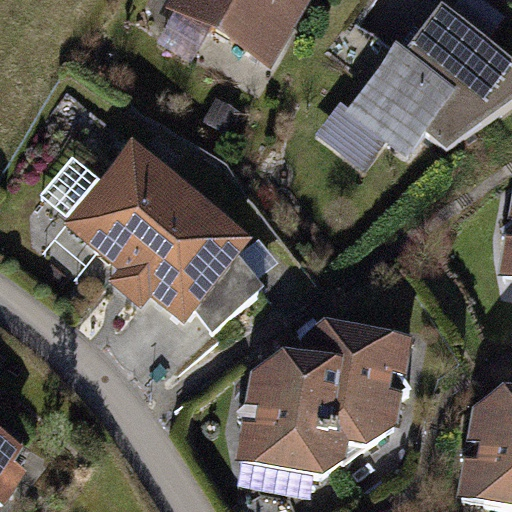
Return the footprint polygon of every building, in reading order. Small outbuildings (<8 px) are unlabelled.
[(336,0),(193,0),(183,16),(288,80),(336,0)] [(511,134),(511,52),(464,16),(428,63),(417,54),(362,126),(429,176),(445,155),(461,168),(511,134)] [(154,158),(85,238),(205,342),(274,262),(154,158)] [(442,361),(353,340),(281,387),(262,477),(349,501),(425,448),(442,361)] [(511,511),(511,417),(494,430),(484,511),(511,511)] [(0,434),(0,511),(15,511),(45,461),(0,434)]
